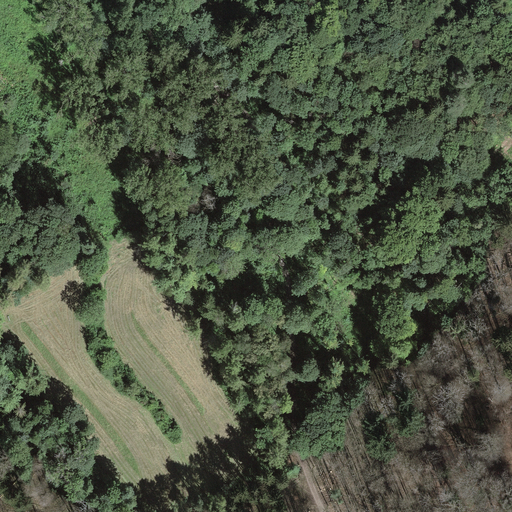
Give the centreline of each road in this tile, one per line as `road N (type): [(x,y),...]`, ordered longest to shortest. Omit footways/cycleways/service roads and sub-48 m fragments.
road 1 (track): [(324,511),(294,431),(285,269),(269,228),(261,143),(245,110),(174,44),(160,0)]
road 2 (track): [(0,317),(146,511)]
